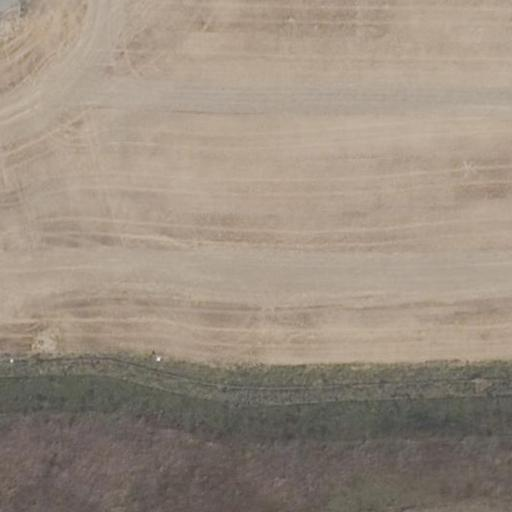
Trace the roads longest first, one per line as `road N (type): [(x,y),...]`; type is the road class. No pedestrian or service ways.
road 1 (track): [(0,372),(102,368),(274,396),(511,386)]
road 2 (track): [(0,486),(511,470)]
